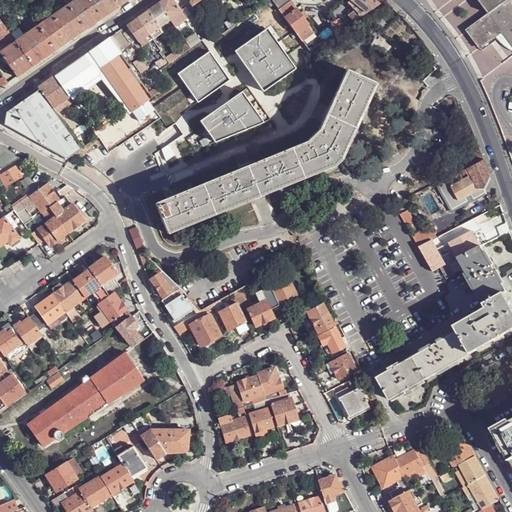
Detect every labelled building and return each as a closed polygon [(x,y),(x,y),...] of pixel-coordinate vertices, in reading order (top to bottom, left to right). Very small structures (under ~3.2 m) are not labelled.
[(102,19),(88,0),(76,0),(68,6),(85,30),(102,19)] [(88,0),(102,19),(119,7),(113,0),(88,0)] [(163,0),(159,3),(170,20),(181,12),(174,2),(172,0),(163,0)] [(199,0),(192,6),(195,11),(210,0),(199,0)] [(290,0),(272,0),(280,10),(291,1),(290,0)] [(351,0),(348,2),(362,17),(381,4),(376,0),(351,0)] [(477,0),(488,14),(503,3),(506,0),(477,0)] [(159,3),(149,10),(160,27),(170,20),(159,3)] [(511,14),(503,3),(488,14),(502,32),(511,45),(511,14)] [(68,6),(54,16),(71,40),(85,30),(68,6)] [(149,10),(138,18),(149,34),(160,27),(149,10)] [(300,14),(297,10),(289,16),(286,18),(296,33),(308,25),(305,20),(309,17),(304,11),(300,14)] [(237,25),(234,21),(227,11),(223,14),(228,21),(224,23),(229,30),(237,25)] [(28,12),(24,15),(28,22),(30,20),(33,19),(28,12)] [(181,12),(170,20),(174,25),(175,27),(186,19),(181,12)] [(480,48),(502,32),(488,14),(466,30),(480,48)] [(55,51),(71,40),(54,16),(38,27),(55,51)] [(149,34),(138,18),(127,25),(129,29),(136,39),(139,42),(149,34)] [(0,44),(6,40),(12,36),(9,32),(4,24),(0,19),(0,44)] [(335,35),(342,30),(340,19),(332,23),(335,35)] [(170,20),(160,27),(163,32),(166,30),(174,25),(170,20)] [(7,22),(4,24),(9,32),(12,29),(7,22)] [(326,41),(330,38),(335,35),(332,23),(319,31),(326,41)] [(314,32),(308,25),(296,33),(303,41),(306,39),(314,32)] [(38,27),(16,42),(33,67),(55,51),(38,27)] [(160,27),(149,34),(153,39),(163,32),(160,27)] [(129,29),(126,31),(123,28),(115,34),(125,47),(135,40),(136,39),(129,29)] [(267,28),(236,51),(265,91),(297,68),(267,28)] [(200,39),(196,33),(184,40),(187,44),(190,48),(199,42),(200,39)] [(115,34),(110,37),(120,51),(125,47),(115,34)] [(149,34),(139,42),(142,47),(153,39),(149,34)] [(89,52),(100,68),(101,68),(118,56),(121,53),(120,51),(110,37),(89,52)] [(390,47),(374,40),(370,48),(386,56),(390,47)] [(0,53),(17,78),(33,67),(16,42),(0,53)] [(190,48),(187,44),(176,51),(179,56),(190,48)] [(211,49),(179,72),(200,102),(232,78),(211,49)] [(176,51),(166,59),(169,64),(179,56),(176,51)] [(85,55),(99,76),(104,73),(101,68),(100,68),(89,52),(85,55)] [(65,69),(80,89),(99,76),(85,55),(65,69)] [(118,56),(101,68),(104,73),(127,105),(132,111),(137,107),(147,100),(148,100),(142,91),(118,56)] [(55,76),(70,97),(80,89),(65,69),(55,76)] [(164,224),(168,233),(226,210),(249,200),(335,165),(342,160),(376,84),(346,70),(338,87),(334,96),(324,117),(318,130),(307,141),(272,155),(226,174),(183,191),(156,203),(164,224)] [(70,97),(55,76),(39,87),(40,89),(54,108),(70,97)] [(0,84),(2,88),(9,84),(4,78),(0,80),(0,84)] [(152,97),(164,89),(161,84),(149,92),(152,97)] [(146,88),(142,91),(148,100),(152,97),(149,92),(146,88)] [(40,89),(7,112),(5,124),(67,159),(71,156),(82,148),(63,122),(59,116),(55,110),(54,108),(40,89)] [(243,92),(200,121),(217,142),(265,121),(243,92)] [(70,97),(54,108),(55,110),(60,107),(61,109),(73,102),(70,97)] [(92,129),(97,136),(124,117),(132,111),(127,105),(92,129)] [(60,107),(55,110),(59,116),(64,113),(61,109),(60,107)] [(132,111),(124,117),(126,119),(139,110),(137,107),(132,111)] [(0,169),(20,158),(0,146),(0,169)] [(484,159),(439,185),(453,210),(470,201),(467,196),(472,194),(474,198),(487,191),(485,187),(490,176),(484,159)] [(22,176),(15,165),(0,174),(0,175),(6,186),(22,176)] [(47,183),(30,195),(35,203),(42,212),(46,209),(50,207),(57,202),(59,200),(47,183)] [(67,184),(57,191),(62,198),(65,195),(75,189),(67,184)] [(30,195),(27,198),(29,202),(31,205),(35,203),(30,195)] [(63,211),(72,205),(65,195),(62,198),(59,200),(57,202),(63,211)] [(27,198),(13,208),(14,209),(16,211),(29,202),(27,198)] [(57,202),(50,207),(54,213),(56,216),(63,211),(57,202)] [(85,219),(74,204),(72,205),(63,211),(56,216),(67,232),(85,219)] [(33,218),(25,207),(17,213),(23,222),(25,224),(33,218)] [(50,207),(46,209),(50,216),(54,213),(50,207)] [(9,213),(17,226),(23,222),(17,213),(16,211),(14,209),(9,213)] [(408,209),(400,214),(407,226),(415,221),(408,209)] [(0,245),(7,241),(10,244),(19,237),(12,226),(9,223),(5,216),(0,219),(0,245)] [(56,216),(38,229),(46,240),(50,246),(58,240),(57,239),(67,232),(56,216)] [(462,225),(448,233),(450,237),(464,230),(462,225)] [(420,248),(433,241),(438,239),(431,226),(412,235),(420,248)] [(46,240),(38,229),(31,234),(38,244),(39,245),(46,240)] [(455,252),(458,259),(481,246),(472,231),(450,243),(451,245),(455,252)] [(420,248),(434,272),(447,264),(443,258),(439,251),(438,249),(433,241),(420,248)] [(450,243),(438,249),(439,251),(451,245),(450,243)] [(451,245),(439,251),(443,258),(455,252),(451,245)] [(481,246),(458,259),(463,268),(466,273),(476,290),(486,308),(471,316),(473,319),(456,328),(457,331),(470,354),(477,350),(476,347),(489,339),(491,342),(506,333),(505,330),(511,327),(511,329),(511,310),(510,311),(501,294),(504,293),(506,291),(497,275),(488,260),(481,246)] [(141,252),(139,253),(143,264),(150,260),(148,258),(142,252),(141,252)] [(105,256),(89,268),(101,284),(117,272),(105,256)] [(491,258),(488,260),(497,275),(500,274),(491,258)] [(458,259),(450,263),(455,273),(463,268),(458,259)] [(440,283),(445,280),(455,275),(455,273),(450,263),(447,264),(434,272),(440,283)] [(73,279),(85,296),(92,292),(101,285),(101,284),(89,268),(73,279)] [(151,279),(163,296),(171,292),(165,281),(159,273),(151,279)] [(466,273),(464,274),(474,291),(476,290),(466,273)] [(287,276),(274,283),(268,286),(277,304),(278,304),(296,294),(287,276)] [(102,286),(109,295),(114,292),(121,287),(118,283),(114,277),(102,286)] [(127,277),(118,283),(121,287),(128,282),(127,277)] [(85,296),(73,279),(63,286),(55,292),(53,294),(65,311),(85,296)] [(169,279),(165,281),(171,292),(173,293),(179,289),(169,279)] [(61,283),(52,289),(55,292),(63,286),(61,283)] [(100,303),(109,295),(102,286),(101,285),(92,292),(100,303)] [(268,286),(261,290),(265,299),(270,309),(271,308),(278,305),(278,304),(277,304),(268,286)] [(247,304),(240,289),(232,293),(236,302),(239,308),(247,304)] [(261,290),(256,292),(260,302),(265,299),(261,290)] [(114,292),(109,295),(100,303),(98,304),(105,314),(111,321),(112,321),(127,310),(128,309),(122,301),(114,292)] [(175,298),(173,293),(164,299),(167,303),(175,298)] [(501,294),(510,311),(511,310),(511,308),(504,293),(501,294)] [(47,324),(65,311),(53,294),(46,298),(41,302),(35,307),(47,324)] [(193,310),(182,294),(175,298),(167,303),(167,304),(173,312),(177,319),(193,310)] [(247,309),(255,325),(274,316),(275,316),(271,308),(270,309),(265,299),(260,302),(247,309)] [(218,312),(227,329),(245,320),(239,308),(236,302),(233,304),(218,312)] [(318,333),(334,325),(331,319),(323,305),(322,303),(307,311),(318,333)] [(323,305),(331,319),(334,318),(326,303),(323,305)] [(32,308),(26,313),(29,316),(33,323),(40,318),(32,308)] [(117,327),(132,317),(127,310),(112,321),(117,327)] [(65,311),(47,324),(51,330),(69,317),(65,311)] [(97,319),(103,327),(111,321),(105,314),(97,319)] [(220,335),(209,314),(189,324),(200,346),(220,335)] [(41,334),(33,323),(29,316),(21,322),(20,321),(14,325),(18,332),(24,340),(27,344),(41,334)] [(454,326),(456,328),(473,319),(471,316),(454,326)] [(132,317),(117,327),(131,346),(132,345),(137,341),(141,338),(133,329),(137,326),(132,317)] [(173,325),(178,333),(189,327),(184,319),(173,325)] [(0,331),(0,348),(1,350),(4,354),(20,343),(14,335),(13,332),(8,326),(4,329),(0,331)] [(338,326),(334,327),(343,346),(348,344),(344,335),(338,326)] [(334,327),(318,336),(323,346),(328,344),(332,352),(343,346),(334,327)] [(470,354),(457,331),(449,336),(438,342),(432,345),(421,352),(413,356),(425,379),(437,372),(457,361),(470,354)] [(18,332),(14,335),(20,343),(24,340),(18,332)] [(41,334),(27,344),(30,349),(33,347),(44,338),(41,334)] [(448,334),(437,340),(438,342),(449,336),(448,334)] [(489,339),(476,347),(477,350),(491,342),(489,339)] [(20,343),(4,354),(8,360),(24,349),(20,343)] [(431,343),(420,350),(421,352),(432,345),(431,343)] [(328,344),(323,346),(328,354),(332,352),(328,344)] [(143,380),(125,352),(96,374),(93,376),(90,378),(89,377),(86,375),(82,378),(82,382),(83,383),(32,420),(28,423),(43,445),(55,437),(56,438),(59,439),(61,438),(63,435),(63,432),(89,415),(89,416),(104,407),(104,406),(143,380)] [(347,353),(329,361),(338,378),(355,369),(356,369),(347,353)] [(413,356),(401,363),(389,370),(377,377),(389,400),(391,399),(403,392),(405,391),(411,388),(416,384),(424,380),(425,379),(413,356)] [(399,361),(387,367),(389,370),(401,363),(399,361)] [(439,374),(458,363),(457,361),(437,372),(439,374)] [(281,388),(278,378),(277,378),(274,367),(256,373),(257,375),(263,394),(267,393),(281,388)] [(34,382),(37,386),(50,376),(47,372),(34,382)] [(58,372),(47,381),(52,387),(64,379),(58,372)] [(25,391),(12,373),(0,381),(0,395),(6,405),(25,391)] [(237,381),(243,401),(260,395),(263,394),(257,375),(246,379),(246,378),(237,381)] [(411,388),(412,390),(418,387),(425,382),(424,380),(416,384),(411,388)] [(234,410),(238,408),(243,407),(243,406),(241,399),(236,387),(235,383),(222,389),(225,398),(229,396),(234,410)] [(360,389),(365,399),(372,395),(366,385),(360,389)] [(360,389),(359,386),(348,391),(349,394),(340,399),(348,415),(352,416),(370,407),(365,399),(360,389)] [(335,393),(338,400),(340,399),(349,394),(348,391),(346,387),(335,393)] [(391,399),(392,401),(404,395),(406,393),(405,391),(403,392),(391,399)] [(290,397),(289,392),(285,393),(278,395),(275,396),(268,398),(269,403),(270,404),(280,401),(290,397)] [(297,419),(290,397),(280,401),(270,404),(277,425),(297,419)] [(254,407),(269,403),(268,398),(265,399),(261,401),(253,403),(254,407)] [(248,413),(254,432),(266,429),(273,426),(267,407),(248,413)] [(143,414),(132,421),(136,427),(137,429),(141,436),(151,429),(153,429),(143,414)] [(226,441),(249,434),(243,417),(235,420),(233,416),(230,417),(229,414),(219,417),(226,441)] [(491,429),(492,431),(509,422),(508,419),(491,429)] [(492,431),(509,461),(511,458),(511,420),(509,422),(492,431)] [(128,432),(136,427),(132,421),(125,425),(128,432)] [(156,459),(165,452),(164,429),(153,429),(151,429),(141,436),(156,459)] [(189,429),(164,429),(165,452),(183,451),(187,448),(189,429)] [(266,429),(254,432),(256,439),(268,436),(266,429)] [(446,450),(454,467),(455,466),(476,455),(467,438),(454,446),(452,443),(445,442),(442,444),(446,450)] [(146,467),(133,445),(129,447),(127,444),(123,447),(121,444),(113,449),(116,455),(119,458),(122,463),(131,477),(132,480),(148,470),(146,467)] [(396,459),(408,452),(405,448),(393,454),(394,456),(396,459)] [(396,459),(405,476),(409,474),(424,466),(416,452),(415,450),(414,449),(408,452),(396,459)] [(476,455),(455,466),(458,471),(456,472),(464,486),(469,484),(470,483),(464,471),(462,468),(478,460),(476,455)] [(394,456),(373,467),(384,487),(397,480),(405,476),(396,459),(394,456)] [(83,472),(74,457),(66,461),(76,477),(83,472)] [(115,460),(101,469),(104,475),(118,466),(115,460)] [(478,460),(462,468),(464,471),(470,483),(486,474),(478,460)] [(66,461),(46,474),(51,482),(53,481),(59,489),(77,478),(76,477),(66,461)] [(111,493),(132,480),(131,477),(122,463),(118,466),(104,475),(101,476),(111,493)] [(424,466),(409,474),(412,479),(427,471),(424,466)] [(320,480),(327,503),(337,500),(336,496),(345,491),(337,474),(320,480)] [(409,474),(405,476),(408,483),(411,489),(416,487),(412,479),(409,474)] [(496,491),(486,474),(470,483),(469,484),(478,501),(496,491)] [(111,493),(101,476),(100,476),(79,488),(80,491),(90,506),(98,501),(103,498),(111,493)] [(397,480),(400,487),(408,483),(405,476),(397,480)] [(437,481),(436,477),(434,477),(433,478),(443,498),(446,497),(437,481)] [(390,493),(393,499),(409,491),(411,489),(408,483),(400,487),(390,493)] [(478,501),(469,484),(464,486),(463,487),(473,504),(479,501),(478,501)] [(69,489),(71,493),(76,490),(79,488),(76,485),(69,489)] [(418,493),(416,487),(411,489),(409,491),(412,496),(418,493)] [(67,511),(89,511),(92,510),(90,506),(80,491),(77,493),(68,498),(61,502),(62,503),(67,511)] [(345,491),(336,496),(337,500),(340,511),(349,511),(356,510),(345,491)] [(393,499),(390,500),(396,511),(420,511),(412,496),(409,491),(393,499)] [(479,501),(483,509),(490,505),(500,499),(496,491),(478,501),(479,501)] [(51,500),(55,507),(62,503),(61,502),(68,498),(64,492),(51,500)] [(326,511),(321,496),(299,503),(301,510),(301,511),(326,511)] [(13,498),(0,503),(0,511),(7,511),(14,509),(17,508),(17,506),(13,498)] [(330,511),(329,511),(340,511),(337,500),(327,503),(330,511)] [(479,501),(473,504),(477,511),(478,511),(483,509),(479,501)]
